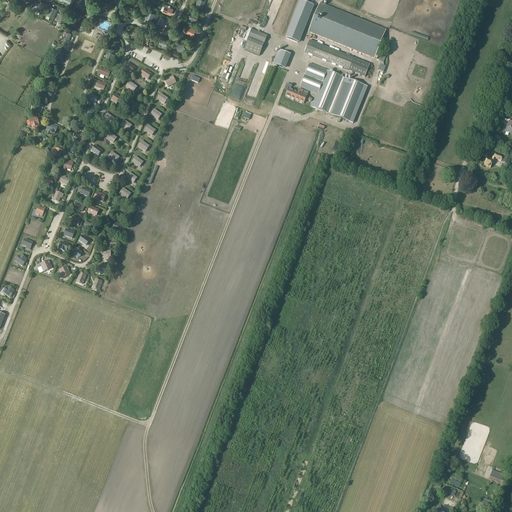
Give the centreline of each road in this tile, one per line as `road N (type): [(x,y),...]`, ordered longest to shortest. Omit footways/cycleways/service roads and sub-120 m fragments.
road 1 (track): [(179,511),(331,121),(273,109),(314,3)]
road 2 (track): [(379,511),(482,231),(453,220),(454,205)]
road 3 (track): [(273,109),(148,426)]
road 4 (unknown): [(267,42),(369,81),(371,61),(303,30)]
road 5 (track): [(148,426),(0,370)]
road 6 (residential): [(461,171),(511,35)]
road 7 (track): [(331,121),(461,171)]
